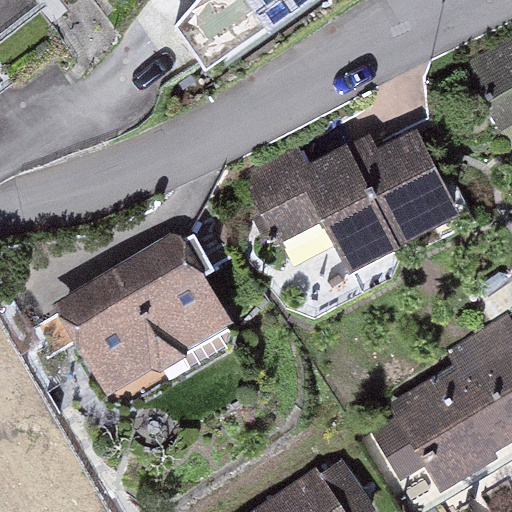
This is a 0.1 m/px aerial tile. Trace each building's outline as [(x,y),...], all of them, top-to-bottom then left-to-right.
[(214,0),(167,37),(200,79),(300,0),(214,0)] [(511,92),(511,37),(511,36),(465,58),(483,97),(509,85),(511,92)] [(338,269),(443,212),(398,127),(360,147),(354,135),(293,168),(282,147),(231,173),(271,247),(314,224),(338,269)] [(40,301),(101,401),(210,335),(150,235),(40,301)] [(442,484),(511,444),(511,339),(507,330),(455,359),(463,372),(396,410),(404,424),(382,437),(404,477),(430,462),(442,484)] [(336,511),(317,481),(269,511),(336,511)]
